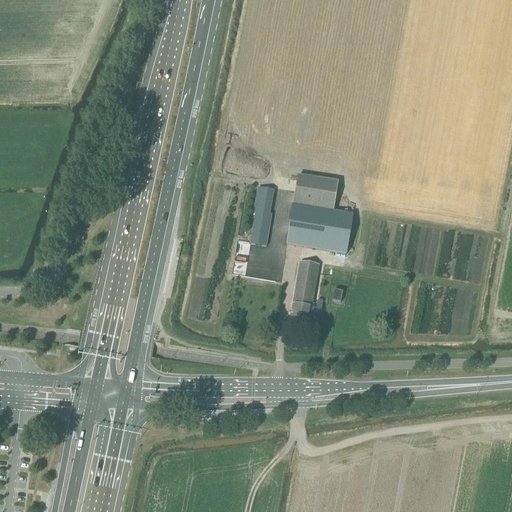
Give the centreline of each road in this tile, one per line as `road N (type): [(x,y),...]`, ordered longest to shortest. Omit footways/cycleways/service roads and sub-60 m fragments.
road 1 (primary): [(126,384),(210,0)]
road 2 (primary): [(180,0),(96,382)]
road 3 (unclassified): [(0,293),(26,292),(49,277),(148,0)]
road 4 (unclassified): [(511,364),(282,368)]
road 5 (secondary): [(511,382),(284,387)]
road 6 (secondary): [(293,405),(511,382)]
road 7 (secondary): [(122,406),(293,405)]
road 8 (secondary): [(284,387),(126,384)]
